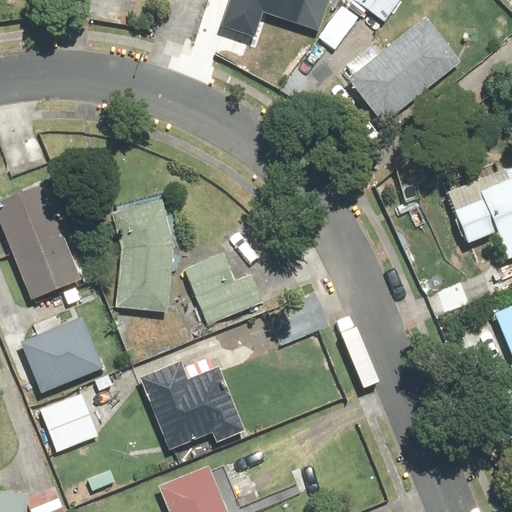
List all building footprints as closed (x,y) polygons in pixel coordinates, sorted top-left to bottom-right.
[(328,0),(327,0),(228,0),(214,35),(246,48),(255,25),(309,47),(328,0)] [(406,0),(358,0),(356,4),(390,26),(406,0)] [(379,126),(458,64),(423,20),(345,82),(379,126)] [(511,170),(443,197),(462,247),(493,235),(504,263),(511,259),(511,170)] [(42,186),(0,202),(0,229),(30,303),(81,282),(42,186)] [(110,217),(118,249),(113,309),(164,314),(171,246),(159,203),(110,217)] [(227,254),(186,270),(209,324),(266,301),(254,273),(237,280),(227,254)] [(511,308),(492,317),(511,364),(511,308)] [(82,319),(18,344),(38,396),(102,371),(82,319)] [(178,363),(137,380),(167,455),(211,438),(216,449),(245,437),(217,369),(186,381),(178,363)] [(85,396),(37,415),(52,455),(101,436),(85,396)] [(115,469),(90,480),(96,495),(121,484),(115,469)] [(224,511),(206,469),(156,490),(165,511),(224,511)] [(0,493),(0,511),(24,511),(26,496),(0,493)] [(68,511),(65,501),(35,511),(68,511)]
